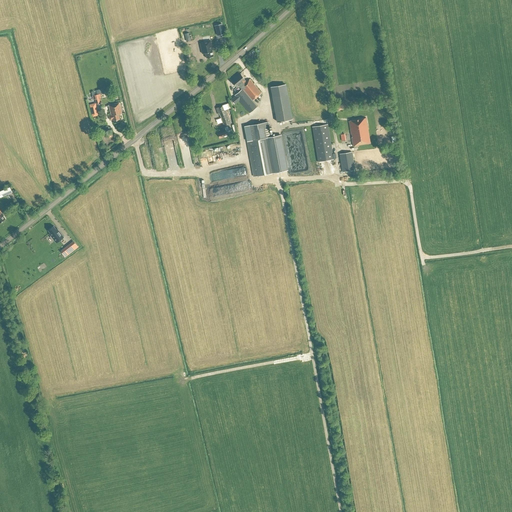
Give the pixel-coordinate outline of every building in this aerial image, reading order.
[(224,34),(222,24),(215,25),(217,35),(224,34)] [(211,40),(200,42),(202,53),(205,52),(206,58),(213,56),(212,51),(214,51),(211,40)] [(239,85),(242,89),(235,95),(236,96),(231,99),(235,103),(239,100),(250,112),(257,107),(251,100),(261,92),(250,79),(247,82),(245,80),(240,73),(231,81),(237,87),(239,85)] [(292,119),(286,84),(271,87),(277,122),(292,119)] [(101,93),(93,95),(93,99),(95,99),(96,104),(101,103),(100,98),(102,97),(101,93)] [(122,113),(119,103),(109,105),(112,116),(110,116),(110,119),(113,118),(114,121),(120,119),(119,114),(122,113)] [(224,111),(222,106),(216,108),(219,114),(220,114),(225,126),(231,123),(225,110),(224,111)] [(232,107),(233,117),(242,116),(241,106),(232,107)] [(366,118),(349,121),(353,145),(370,142),(366,118)] [(271,136),(268,121),(244,126),(253,177),(288,170),(282,134),(271,136)] [(328,124),(312,127),(318,161),(333,159),(328,124)] [(352,152),(340,154),(343,171),(355,169),(352,152)] [(0,190),(0,196),(0,197),(7,194),(12,192),(10,186),(1,190),(0,190)] [(55,242),(57,244),(64,239),(58,230),(57,231),(54,228),(49,232),(51,235),(50,236),(52,238),(51,238),(54,242),(55,242)] [(67,254),(73,250),(69,245),(64,249),(67,254)]
